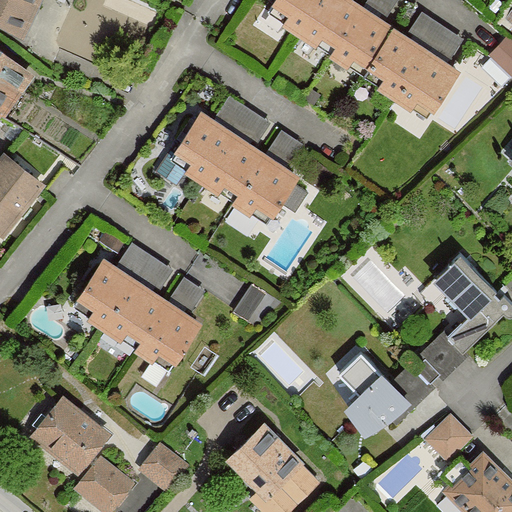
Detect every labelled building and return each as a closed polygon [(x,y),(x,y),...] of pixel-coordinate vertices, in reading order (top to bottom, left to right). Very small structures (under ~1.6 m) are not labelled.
[(0,0),(0,23),(23,38),(41,0),(0,0)] [(461,71),(351,0),(280,0),(272,13),(431,117),(461,71)] [(369,0),(367,3),(388,17),(399,0),(369,0)] [(424,11),(410,32),(452,59),(465,38),(424,11)] [(0,127),(37,74),(0,47),(0,127)] [(511,54),(502,66),(511,74),(511,54)] [(262,136),(275,116),(232,90),(220,110),(262,136)] [(294,178),(204,117),(177,158),(169,152),(156,172),(177,186),(192,165),(269,216),(294,178)] [(283,128),(274,146),(301,159),(310,141),(283,128)] [(0,237),(42,183),(2,152),(0,153),(0,237)] [(338,171),(316,157),(304,175),(326,189),(338,171)] [(123,238),(105,227),(98,239),(116,250),(123,238)] [(159,287),(172,267),(129,239),(116,259),(159,287)] [(199,320),(97,253),(71,292),(89,304),(84,313),(168,368),(199,320)] [(452,338),(466,353),(506,314),(510,318),(511,318),(511,302),(506,295),(502,300),(498,295),(499,294),(465,259),(440,284),(473,316),(452,338)] [(190,309),(203,288),(182,275),(169,295),(190,309)] [(274,298),(253,284),(234,312),(254,326),(274,298)] [(409,397),(388,413),(396,422),(435,384),(431,379),(439,372),(443,377),(467,354),(466,353),(452,338),(443,327),(391,379),(409,397)] [(391,379),(359,347),(338,367),(358,386),(344,400),(363,428),(382,417),(388,413),(409,397),(391,379)] [(104,433),(59,397),(30,432),(76,468),(104,433)] [(472,437),(448,414),(425,438),(449,461),(472,437)] [(286,511),(319,480),(262,421),(222,460),(253,492),(247,498),(261,511),(286,511)] [(185,464),(159,444),(143,465),(169,485),(185,464)] [(511,511),(511,480),(482,450),(443,487),(467,511),(511,511)] [(132,481),(99,455),(76,486),(109,511),(132,481)]
